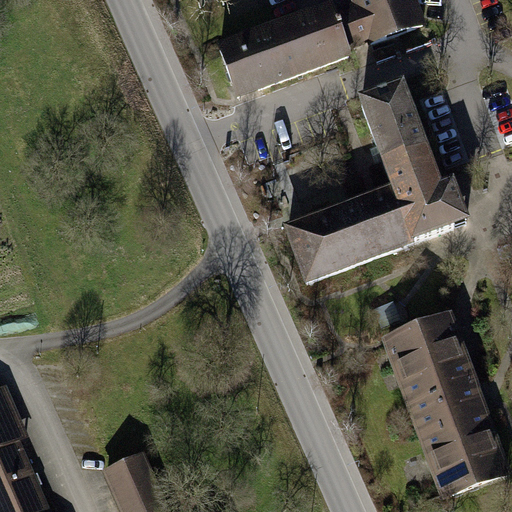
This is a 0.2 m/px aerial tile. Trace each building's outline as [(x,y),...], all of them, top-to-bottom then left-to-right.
[(221,51),(239,97),(424,28),(413,0),(354,0),(358,8),(335,17),(332,9),(221,51)] [(289,233),(308,283),(455,230),(450,216),(462,212),(454,188),(442,192),(406,90),(362,106),(394,195),(289,233)] [(388,346),(445,499),(507,476),(450,323),(388,346)] [(0,394),(0,511),(44,511),(17,445),(26,442),(5,392),(0,394)] [(167,511),(141,454),(98,474),(115,511),(167,511)]
